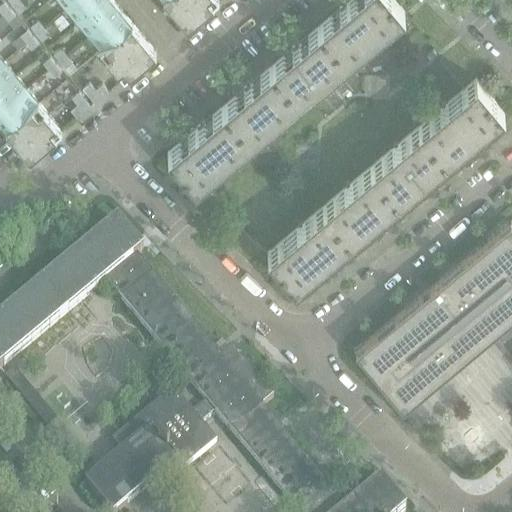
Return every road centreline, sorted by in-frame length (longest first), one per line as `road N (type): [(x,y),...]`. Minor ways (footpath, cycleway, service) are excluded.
road 1 (residential): [(302,345),(115,130)]
road 2 (residential): [(302,345),(511,162)]
road 3 (residential): [(443,511),(302,345)]
road 4 (residential): [(115,130),(272,0)]
road 5 (residential): [(21,209),(115,130)]
